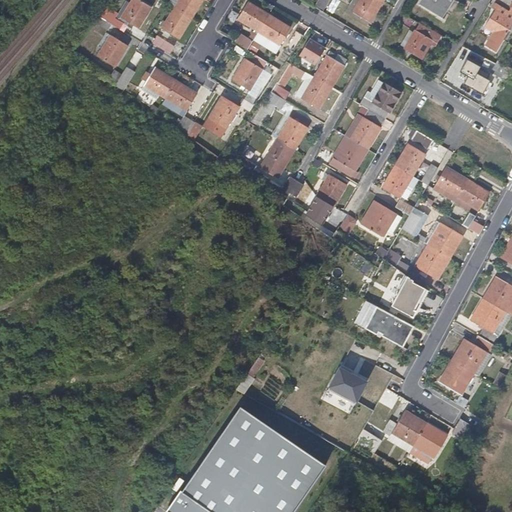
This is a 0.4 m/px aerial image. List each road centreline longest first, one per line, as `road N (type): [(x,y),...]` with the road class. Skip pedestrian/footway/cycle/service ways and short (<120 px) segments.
road 1 (residential): [(448,411),(407,386),(511,190)]
road 2 (residential): [(354,203),(425,85)]
road 3 (residential): [(370,51),(306,166)]
